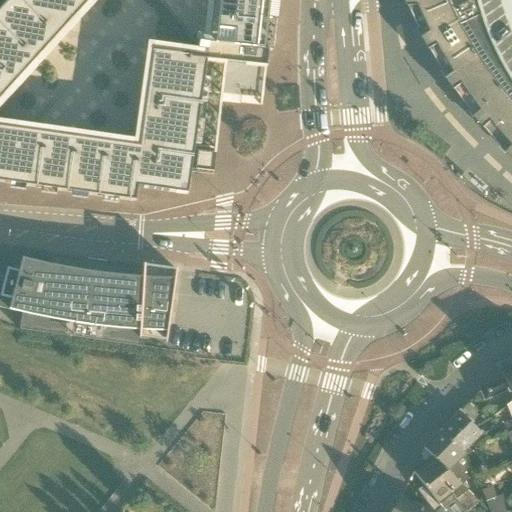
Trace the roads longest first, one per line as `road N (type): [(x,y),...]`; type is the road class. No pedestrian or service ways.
road 1 (unclassified): [(278,238),(0,220)]
road 2 (residential): [(368,511),(429,409),(480,363),(511,348)]
road 3 (secondary): [(297,304),(302,357),(265,511)]
road 4 (secondary): [(304,511),(338,368),(358,326)]
road 5 (secondary): [(309,0),(317,185)]
road 6 (secondary): [(423,228),(407,202),(381,183),(349,177),(317,185)]
